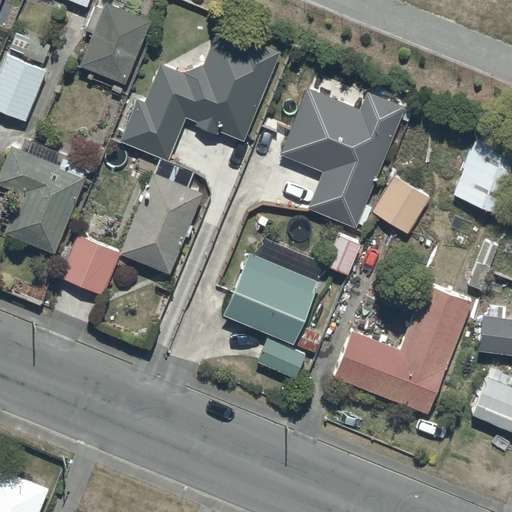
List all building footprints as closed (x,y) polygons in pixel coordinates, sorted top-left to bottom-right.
[(90,29),(77,61),(123,80),(149,16),(110,0),(102,0),(101,3),(93,0),(83,26),(90,29)] [(15,28),(8,44),(40,58),(47,42),(15,28)] [(135,94),(118,137),(166,157),(184,114),(195,118),(194,122),(216,131),(218,127),(242,137),(280,47),(243,32),(240,39),(215,28),(202,61),(183,70),(160,60),(144,98),(135,94)] [(7,52),(0,66),(0,107),(23,118),(45,68),(7,52)] [(307,85),(279,152),(320,169),(305,204),(353,224),(355,220),(363,223),(371,204),(364,201),(405,103),(366,88),(359,106),(307,85)] [(511,147),(476,133),(452,191),(503,212),(511,189),(511,147)] [(10,141),(0,164),(0,180),(18,188),(1,230),(52,250),(83,174),(57,164),(59,160),(10,141)] [(151,167),(118,248),(167,270),(201,189),(151,167)] [(393,171),(370,208),(406,230),(429,193),(393,171)] [(337,230),(324,262),(347,271),(360,239),(337,230)] [(101,292),(118,250),(77,231),(58,273),(101,292)] [(479,250),(466,281),(480,287),(498,243),(484,238),(482,242),(477,240),(473,248),(479,250)] [(247,248),(221,310),(292,339),(316,278),(247,248)] [(350,326),(332,374),(425,411),(471,297),(425,278),(399,344),(350,326)] [(511,313),(481,310),(477,347),(511,351),(511,313)] [(266,333),(254,358),(294,376),(306,351),(266,333)] [(489,363),(470,411),(511,427),(511,383),(499,378),(503,369),(489,363)] [(0,466),(0,511),(35,511),(46,485),(0,466)]
